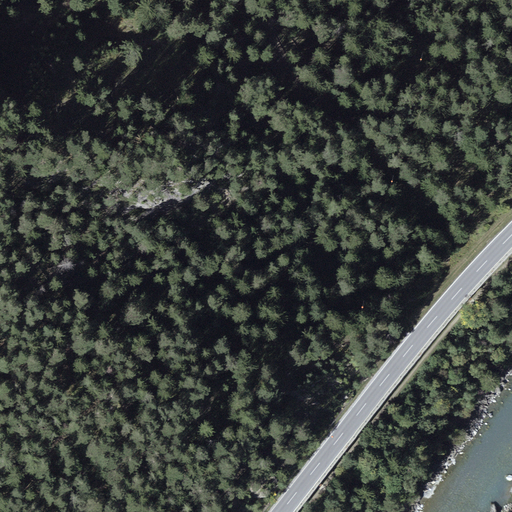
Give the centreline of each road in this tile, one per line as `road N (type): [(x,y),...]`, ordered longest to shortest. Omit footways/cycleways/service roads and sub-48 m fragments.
road 1 (primary): [(511,234),(388,372),(280,511)]
road 2 (track): [(304,511),(511,266)]
